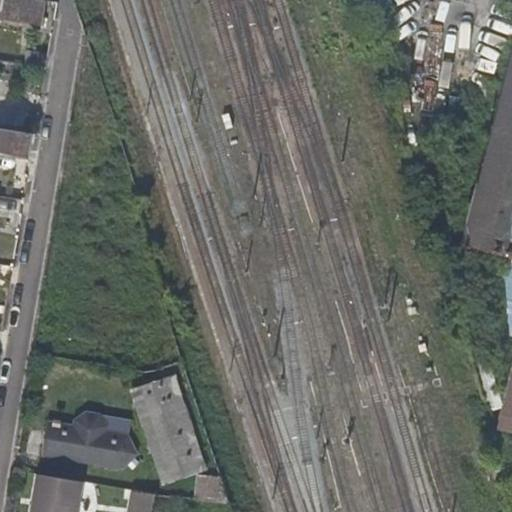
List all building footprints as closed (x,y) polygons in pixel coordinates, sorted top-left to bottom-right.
[(1,18),(42,25),(43,17),(46,0),(0,0),(0,8),(3,9),(1,18)] [(31,52),(29,65),(46,68),(48,55),(31,52)] [(511,257),(511,393),(503,429),(511,431),(511,68),(492,147),(467,246),(511,257)] [(0,128),(0,151),(29,156),(33,133),(0,128)] [(133,391),(164,484),(204,471),(175,377),(133,391)] [(51,420),(48,420),(42,455),(44,455),(45,454),(64,457),(64,459),(66,459),(67,458),(83,460),(83,462),(86,463),(86,461),(103,464),(103,466),(106,467),(106,465),(121,467),(120,469),(124,469),(124,466),(134,457),(135,451),(129,437),(131,436),(129,434),(126,436),(104,432),(104,425),(97,414),(85,412),(74,420),(73,424),(69,424),(69,425),(51,422),(51,420)] [(37,474),(31,511),(80,511),(86,482),(37,474)] [(197,476),(194,501),(221,505),(231,507),(222,480),(197,476)] [(127,511),(152,511),(156,495),(156,494),(132,490),(127,511)]
